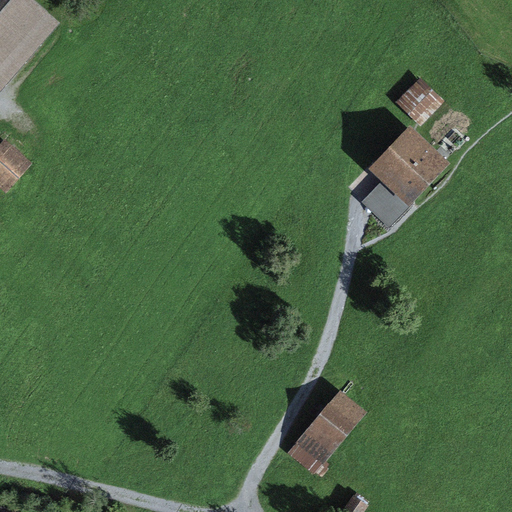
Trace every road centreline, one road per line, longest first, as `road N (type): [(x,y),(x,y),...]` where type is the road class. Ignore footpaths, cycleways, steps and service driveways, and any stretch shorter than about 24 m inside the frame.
road 1 (track): [(240,511),(311,383),(347,284),(357,199)]
road 2 (unclassified): [(192,511),(0,466)]
